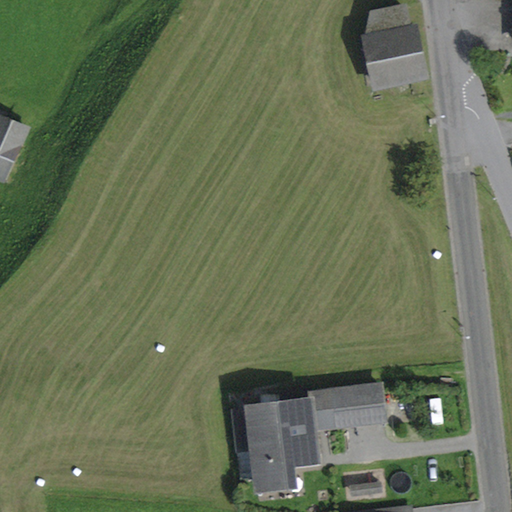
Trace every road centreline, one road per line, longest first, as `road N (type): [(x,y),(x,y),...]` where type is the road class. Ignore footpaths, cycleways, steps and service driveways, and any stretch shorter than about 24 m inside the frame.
road 1 (residential): [(497,511),(451,116)]
road 2 (track): [(0,101),(34,98),(66,59),(137,0)]
